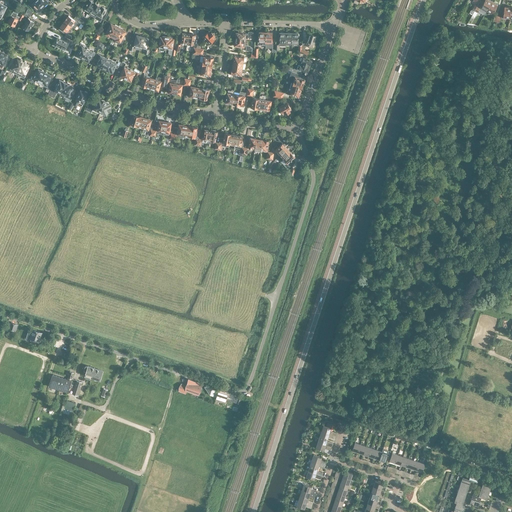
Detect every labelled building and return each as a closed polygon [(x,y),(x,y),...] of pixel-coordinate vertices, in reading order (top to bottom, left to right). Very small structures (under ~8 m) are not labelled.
[(44,7),(36,0),(34,0),(33,2),(33,1),(31,3),(39,11),(40,9),(41,10),(44,7)] [(90,12),(90,13),(95,3),(95,2),(95,3),(89,0),(89,1),(88,1),(87,4),(87,5),(84,4),(81,8),(82,8),(81,10),(87,13),(89,14),(90,12)] [(474,11),(477,13),(478,10),(484,14),(487,10),(492,1),(489,0),(488,0),(484,0),(483,4),(479,2),(477,6),(474,11)] [(492,1),(487,10),(490,12),(489,13),(492,15),(497,5),(495,4),(495,3),(492,1)] [(89,15),(89,14),(88,17),(90,18),(91,15),(94,17),(101,6),(95,3),(90,13),(89,15)] [(101,6),(94,17),(95,17),(94,18),(96,19),(98,19),(99,16),(102,17),(104,13),(106,10),(105,10),(106,9),(101,6)] [(506,17),(509,17),(511,7),(508,6),(507,7),(505,7),(503,18),(506,18),(506,17)] [(27,9),(24,15),(27,17),(27,18),(28,19),(23,27),(24,29),(28,31),(29,31),(30,31),(35,23),(31,20),(32,18),(29,17),(33,12),(27,9)] [(10,18),(9,18),(8,22),(9,22),(8,23),(15,26),(18,19),(22,21),(24,15),(21,14),(20,16),(17,15),(18,14),(16,13),(17,13),(13,11),(10,18)] [(64,21),(71,25),(74,22),(78,26),(79,26),(81,23),(83,25),(85,22),(76,16),(74,19),(69,15),(64,21)] [(71,25),(64,21),(60,26),(61,27),(59,29),(65,33),(66,33),(64,36),(70,39),(72,36),(68,34),(69,33),(67,31),(71,25)] [(110,35),(113,37),(119,26),(115,24),(114,25),(111,23),(106,34),(109,36),(110,35)] [(119,26),(113,37),(112,39),(116,41),(115,42),(119,44),(120,41),(123,43),(124,40),(122,39),(126,31),(122,29),(123,28),(119,26)] [(209,31),(202,37),(209,45),(216,38),(216,39),(214,37),(215,36),(212,32),(211,33),(209,31)] [(236,33),(235,39),(245,40),(245,38),(247,39),(248,37),(252,36),(253,36),(254,33),(248,32),(248,33),(245,33),(245,34),(236,33)] [(181,36),(180,40),(180,42),(186,43),(185,45),(187,45),(189,33),(183,33),(182,36),(181,36)] [(189,33),(187,45),(190,46),(190,44),(193,44),(194,39),(196,39),(196,34),(189,33)] [(302,45),(302,53),(308,55),(309,51),(304,50),(306,45),(312,48),(314,44),(317,36),(309,33),(306,43),(302,43),(302,45)] [(134,46),(140,47),(142,37),(141,36),(140,35),(139,36),(137,35),(134,46)] [(142,37),(140,47),(146,49),(148,38),(145,37),(144,36),(143,37),(142,37)] [(166,47),(167,36),(163,36),(163,37),(160,37),(159,49),(160,50),(164,50),(165,50),(166,47)] [(167,36),(166,47),(169,47),(169,48),(169,49),(171,53),(172,53),(172,55),(175,55),(176,51),(173,50),(173,49),(172,49),(173,39),(171,38),(171,37),(167,36)] [(67,43),(71,45),(73,41),(67,39),(66,42),(58,38),(55,45),(64,50),(67,43)] [(245,40),(235,39),(235,45),(246,47),(246,50),(252,51),(252,54),(255,55),(255,48),(253,48),(247,44),(245,44),(245,40)] [(80,58),(83,59),(88,49),(82,47),(83,45),(81,44),(78,50),(80,51),(78,56),(81,57),(80,58)] [(88,49),(83,59),(85,60),(85,59),(89,61),(90,58),(92,59),(95,53),(88,49)] [(196,51),(196,54),(199,55),(199,56),(201,56),(200,62),(203,62),(213,64),(214,58),(213,58),(213,57),(210,56),(210,57),(206,57),(206,53),(203,52),(196,51)] [(99,66),(101,67),(106,58),(100,55),(96,64),(99,66)] [(234,55),(233,62),(243,63),(247,64),(247,56),(241,56),(237,56),(237,55),(234,55)] [(14,70),(18,72),(23,61),(18,58),(16,60),(15,60),(11,69),(14,71),(14,70)] [(101,67),(107,70),(111,60),(106,58),(101,67)] [(303,58),(301,64),(309,66),(311,60),(303,58)] [(111,60),(107,70),(110,71),(112,72),(115,67),(117,68),(121,62),(116,60),(115,62),(111,60)] [(23,61),(18,72),(22,74),(25,76),(29,67),(28,66),(29,63),(23,61)] [(120,76),(126,78),(130,69),(127,67),(128,65),(126,64),(126,63),(122,61),(119,69),(122,70),(120,76)] [(294,69),(296,69),(297,69),(307,72),(309,66),(301,64),(297,62),(296,64),(295,64),(294,69)] [(130,69),(126,78),(131,81),(134,76),(137,78),(141,70),(140,70),(141,70),(140,71),(135,68),(134,68),(133,70),(130,69)] [(212,70),(202,68),(200,75),(205,76),(205,75),(206,75),(206,76),(210,77),(212,70)] [(245,70),(242,69),(232,68),(232,74),(236,75),(236,76),(241,76),(242,73),(245,73),(245,70)] [(35,81),(39,83),(45,72),(39,69),(37,72),(36,71),(34,75),(32,74),(29,78),(32,80),(31,80),(35,82),(35,81)] [(292,71),(289,81),(290,81),(303,85),(305,80),(299,78),(300,74),(296,73),(296,72),(292,71)] [(45,72),(39,83),(46,87),(50,78),(49,77),(50,75),(45,72)] [(147,87),(150,77),(150,76),(144,75),(141,85),(147,87)] [(167,76),(165,88),(169,88),(169,93),(174,94),(177,80),(170,79),(170,76),(167,76)] [(147,87),(152,89),(155,79),(150,77),(147,87)] [(155,79),(152,89),(158,91),(159,87),(161,87),(163,78),(158,77),(158,78),(156,77),(155,79)] [(60,94),(66,82),(60,79),(58,82),(57,81),(55,87),(56,87),(55,89),(52,87),(48,95),(54,98),(57,92),(60,94)] [(290,81),(288,87),(289,87),(301,91),(303,85),(290,81)] [(66,82),(60,94),(64,96),(64,97),(66,98),(69,93),(69,94),(72,88),(71,88),(72,85),(66,82)] [(278,91),(277,94),(283,96),(288,98),(289,95),(293,96),(294,95),(295,96),(294,96),(299,98),(301,91),(289,87),(288,92),(287,94),(284,93),(278,91)] [(203,89),(201,98),(207,99),(209,89),(207,88),(207,89),(203,89)] [(69,105),(68,108),(72,110),(74,105),(76,106),(78,102),(83,104),(88,93),(83,91),(80,90),(74,103),(70,102),(69,105)] [(226,98),(225,102),(232,104),(234,94),(227,93),(226,97),(227,97),(227,98),(226,98)] [(259,98),(258,108),(264,109),(265,99),(266,95),(262,95),(262,96),(260,95),(259,98)] [(251,101),(251,104),(252,104),(251,107),(258,108),(259,98),(253,97),(252,102),(251,101)] [(100,112),(105,101),(101,99),(98,98),(93,107),(88,105),(86,109),(91,112),(92,111),(96,112),(99,113),(100,112)] [(265,99),(264,109),(269,110),(270,105),(271,105),(272,101),(265,99)] [(105,101),(100,112),(106,115),(107,113),(108,113),(111,108),(110,108),(111,105),(108,104),(109,103),(105,101)] [(287,102),(279,107),(283,114),(285,113),(286,114),(290,112),(289,110),(291,108),(287,102)] [(137,126),(140,116),(134,115),(132,121),(130,121),(129,126),(133,127),(133,126),(137,127),(137,126)] [(140,116),(137,126),(143,127),(146,118),(140,116)] [(146,118),(143,127),(144,128),(143,132),(148,134),(149,135),(149,136),(152,136),(154,125),(150,124),(152,120),(146,118)] [(154,125),(152,136),(155,137),(156,133),(163,135),(165,122),(159,121),(158,126),(154,125)] [(165,122),(163,135),(169,136),(168,139),(172,140),(174,129),(170,128),(171,123),(165,122)] [(174,129),(172,140),(175,141),(176,137),(183,138),(185,125),(179,124),(179,128),(175,127),(174,129)] [(185,125),(183,138),(183,139),(184,139),(184,138),(185,138),(186,136),(189,136),(191,127),(185,125)] [(191,127),(189,136),(193,137),(193,138),(195,139),(196,139),(194,145),(198,146),(199,139),(200,133),(196,132),(197,128),(191,127)] [(199,139),(198,146),(201,146),(202,142),(209,143),(211,130),(205,129),(204,137),(202,137),(202,139),(199,139)] [(209,143),(211,143),(211,141),(211,140),(215,141),(216,136),(218,136),(218,131),(216,131),(217,130),(214,130),(213,131),(211,130),(209,143)] [(229,147),(229,144),(231,134),(228,133),(228,132),(226,132),(226,133),(225,133),(224,138),(220,137),(219,143),(218,149),(221,149),(222,145),(223,145),(222,146),(229,147)] [(237,135),(235,145),(235,148),(240,149),(238,155),(243,156),(243,154),(244,147),(245,141),(242,140),(243,136),(237,135)] [(249,144),(248,147),(255,148),(257,138),(250,137),(249,140),(250,140),(250,144),(249,144)] [(275,149),(279,154),(287,148),(283,143),(278,147),(278,146),(275,149)] [(287,148),(279,154),(284,159),(291,152),(287,148)] [(291,152),(284,159),(288,163),(291,166),(294,163),(291,160),(295,156),(291,152)] [(18,324),(10,321),(8,328),(16,331),(18,324)] [(30,338),(39,341),(41,332),(33,330),(30,338)] [(86,366),(85,367),(84,370),(85,371),(87,371),(85,375),(91,377),(92,372),(96,374),(97,369),(88,366),(88,367),(86,366)] [(96,374),(92,372),(91,377),(100,380),(103,371),(97,369),(96,374)] [(49,385),(67,391),(68,391),(72,378),(74,373),(73,372),(70,371),(67,379),(52,375),(49,385)] [(72,378),(68,391),(73,392),(72,393),(78,395),(82,382),(72,378)] [(181,384),(179,391),(186,393),(187,390),(198,393),(201,385),(190,381),(187,387),(181,384)] [(209,388),(208,389),(214,391),(212,396),(215,397),(217,390),(209,388)] [(218,391),(216,399),(225,402),(226,398),(232,400),(240,403),(241,398),(234,396),(227,393),(227,394),(218,391)] [(67,400),(63,412),(72,415),(74,409),(76,403),(67,400)] [(323,425),(321,431),(335,436),(336,432),(330,430),(331,428),(332,424),(328,423),(327,427),(323,425)] [(321,431),(319,436),(328,439),(328,437),(334,439),(335,436),(321,431)] [(319,436),(318,442),(331,446),(333,443),(327,441),(328,439),(319,436)] [(331,446),(318,442),(316,448),(324,450),(325,448),(330,450),(331,446)] [(352,450),(358,452),(360,444),(355,442),(352,450)] [(360,444),(358,452),(363,454),(366,446),(360,444)] [(366,446),(363,454),(369,456),(371,448),(366,446)] [(371,448),(369,456),(374,457),(377,450),(371,448)] [(382,451),(380,459),(385,461),(389,450),(383,449),(382,451)] [(377,450),(374,457),(380,459),(382,451),(377,450)] [(392,453),(389,461),(395,462),(397,454),(392,453)] [(397,454),(395,462),(400,464),(403,456),(397,454)] [(314,455),(312,460),(325,465),(326,462),(321,460),(322,457),(314,455)] [(403,456),(400,464),(406,466),(408,458),(403,456)] [(408,458),(406,466),(411,468),(414,460),(408,458)] [(312,460),(310,466),(318,469),(319,466),(324,468),(325,465),(312,460)] [(414,460),(411,468),(417,470),(419,462),(414,460)] [(419,462),(417,470),(422,472),(425,463),(419,462)] [(310,466),(308,471),(322,476),(323,473),(317,471),(318,469),(310,466)] [(468,469),(467,474),(469,475),(478,477),(480,473),(468,469)] [(322,476),(308,471),(306,477),(314,480),(315,477),(321,479),(322,476)] [(344,471),(343,476),(351,479),(353,474),(344,471)] [(343,476),(341,482),(349,484),(351,479),(343,476)] [(484,480),(482,484),(491,487),(494,488),(495,483),(484,480)] [(387,485),(375,481),(373,486),(381,489),(382,486),(386,487),(387,485)] [(341,482),(339,487),(347,490),(349,484),(341,482)] [(304,484),(302,490),(316,494),(317,491),(311,489),(312,487),(304,484)] [(381,489),(373,486),(371,492),(383,496),(384,494),(380,492),(381,489)] [(339,487),(337,492),(345,495),(347,490),(339,487)] [(302,490),(300,495),(308,498),(309,496),(315,498),(316,494),(302,490)] [(337,492),(335,498),(344,501),(345,495),(337,492)] [(383,496),(371,492),(369,497),(378,500),(379,496),(383,498),(383,496)] [(308,498),(300,495),(298,501),(312,505),(313,502),(307,500),(308,498)] [(378,500),(369,497),(368,503),(379,507),(380,504),(377,503),(378,500)] [(335,498),(334,503),(342,506),(344,501),(335,498)] [(296,500),(294,505),(304,509),(305,506),(311,508),(312,505),(298,501),(297,500),(296,500)] [(334,503),(332,509),(340,511),(342,506),(334,503)] [(379,507),(368,503),(366,508),(374,511),(375,507),(379,508),(379,507)]
